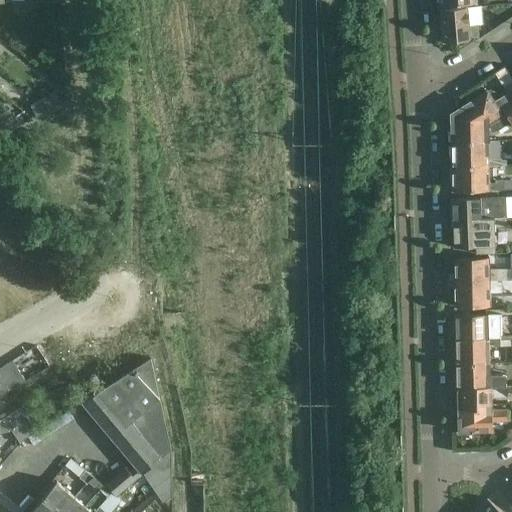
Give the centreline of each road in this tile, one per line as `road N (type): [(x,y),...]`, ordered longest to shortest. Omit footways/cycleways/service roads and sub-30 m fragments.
road 1 (residential): [(431,474),(416,81)]
road 2 (unclassified): [(112,269),(0,345)]
